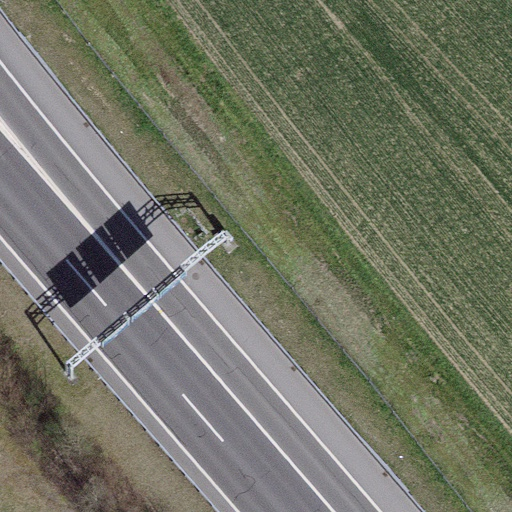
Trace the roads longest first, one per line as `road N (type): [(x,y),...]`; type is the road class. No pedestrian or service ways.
road 1 (motorway): [(312,511),(142,317)]
road 2 (motorway): [(142,317),(0,105)]
road 3 (motorway): [(142,317),(0,167)]
